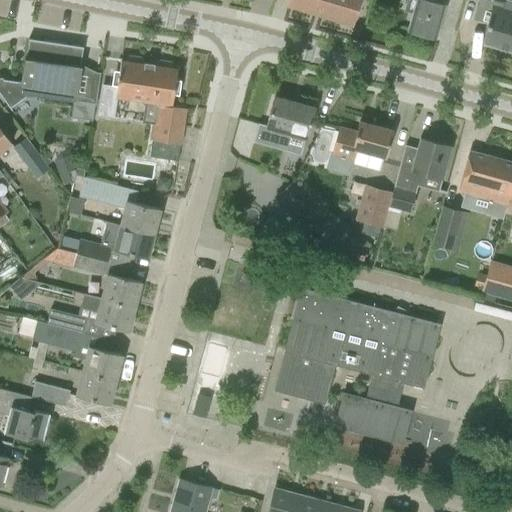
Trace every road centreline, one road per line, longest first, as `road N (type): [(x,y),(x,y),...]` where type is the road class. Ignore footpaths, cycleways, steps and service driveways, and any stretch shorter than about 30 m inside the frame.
road 1 (residential): [(138,436),(240,33)]
road 2 (residential): [(480,511),(266,453),(232,461),(138,436)]
road 3 (tertiary): [(511,110),(240,33)]
road 4 (tertiary): [(240,33),(83,0)]
